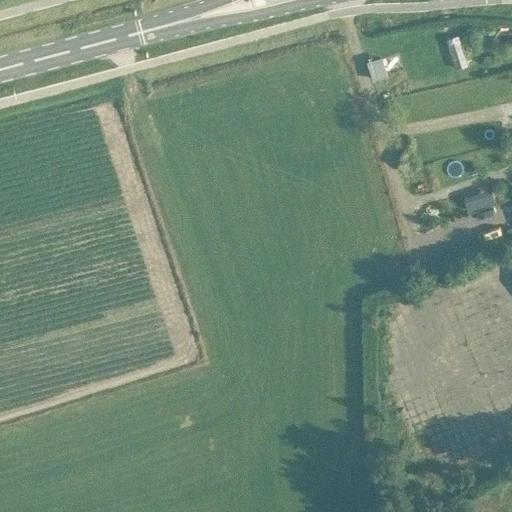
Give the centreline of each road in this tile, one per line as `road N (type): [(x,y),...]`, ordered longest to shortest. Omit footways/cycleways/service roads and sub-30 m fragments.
road 1 (secondary): [(195,18),(0,68)]
road 2 (residential): [(387,129),(415,202),(511,169)]
road 3 (residential): [(348,0),(387,129)]
road 4 (residential): [(387,129),(511,104)]
road 5 (secondary): [(195,18),(317,0)]
